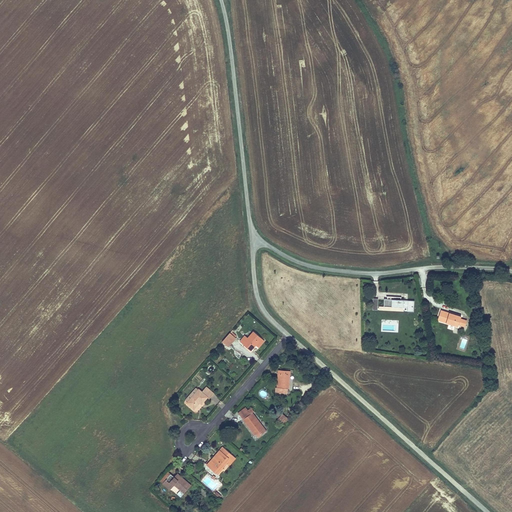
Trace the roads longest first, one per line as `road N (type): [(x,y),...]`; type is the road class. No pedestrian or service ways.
road 1 (residential): [(252,239),(296,261),(350,272),(511,271)]
road 2 (unclassified): [(289,336),(486,511)]
road 3 (unclassified): [(220,0),(252,239)]
road 4 (residential): [(206,431),(289,336)]
